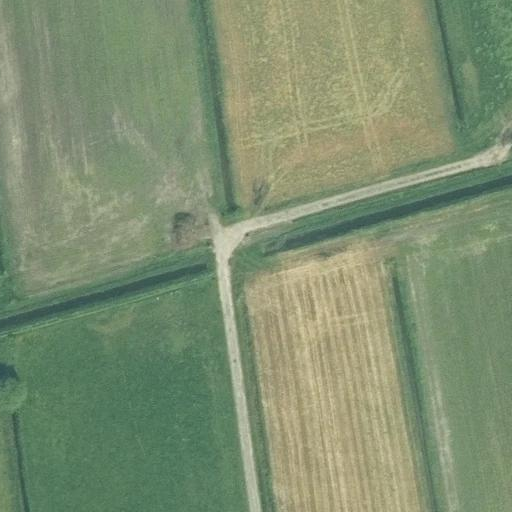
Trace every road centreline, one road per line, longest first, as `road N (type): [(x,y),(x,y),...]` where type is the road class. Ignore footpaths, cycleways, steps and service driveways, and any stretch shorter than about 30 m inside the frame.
road 1 (track): [(0,304),(511,155)]
road 2 (track): [(224,241),(221,275),(252,511)]
